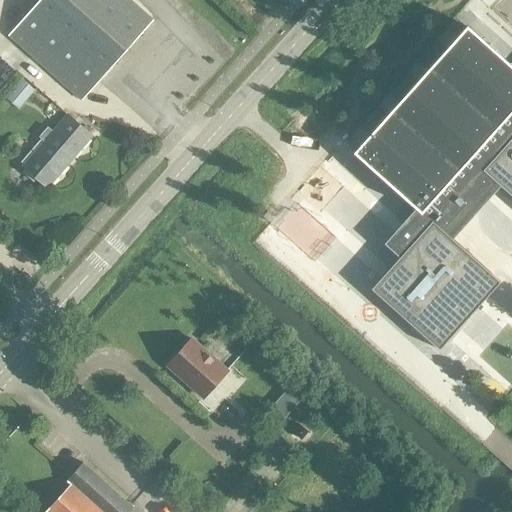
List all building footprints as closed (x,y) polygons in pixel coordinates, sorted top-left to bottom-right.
[(81,100),(153,20),(130,0),(40,0),(9,36),(81,100)] [(511,66),(467,27),(355,152),(420,209),(394,238),(407,249),(372,289),(440,350),(501,282),(451,237),(498,183),(511,195),(511,66)] [(19,109),(35,90),(21,78),(5,97),(19,109)] [(34,155),(24,167),(47,187),(57,175),(92,135),(68,115),(54,132),(48,127),(39,137),(45,142),(34,155)] [(203,397),(228,370),(192,339),(168,366),(203,397)] [(291,384),(265,413),(278,425),(304,395),(291,384)] [(83,462),(67,480),(70,483),(44,511),(128,511),(133,507),(83,462)]
